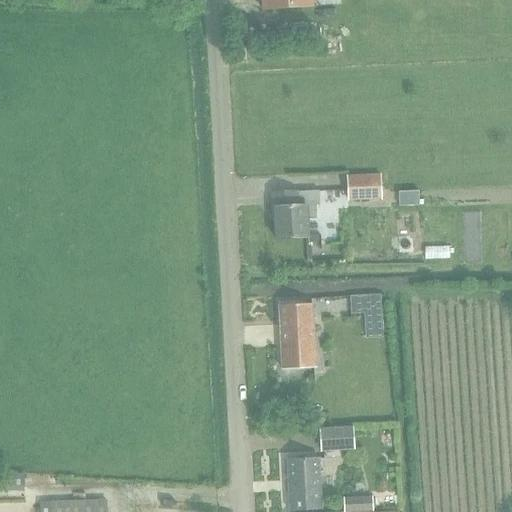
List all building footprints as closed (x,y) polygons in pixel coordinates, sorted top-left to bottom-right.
[(309,0),(265,0),(266,8),(309,6),(309,0)] [(380,174),(347,175),(348,200),(381,198),(380,174)] [(276,239),(308,238),(307,235),(307,221),(317,220),(316,205),(319,205),(319,191),(277,193),(278,207),(274,207),(276,239)] [(419,192),(399,193),(399,206),(419,205),(419,192)] [(454,246),(455,238),(429,237),(428,244),(454,246)] [(381,294),(364,295),(367,337),(383,336),(381,294)] [(283,369),(317,367),(314,303),(280,305),(283,369)] [(353,450),(352,429),(320,431),(321,451),(353,450)] [(290,511),(320,509),(318,458),(287,459),(290,511)] [(371,497),(342,498),(343,511),(347,511),(371,511),(371,497)] [(50,502),(41,502),(40,511),(105,511),(105,500),(50,502)]
